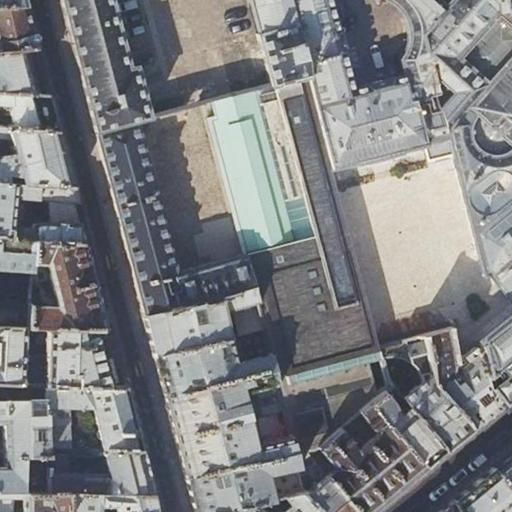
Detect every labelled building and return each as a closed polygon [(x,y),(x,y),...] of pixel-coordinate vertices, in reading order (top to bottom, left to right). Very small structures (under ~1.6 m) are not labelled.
[(58,0),(60,3),(95,139),(125,251),(128,265),(142,316),(252,287),(243,254),(175,273),(170,254),(136,122),(149,119),(148,113),(147,113),(140,88),(135,66),(128,67),(110,0),(251,0),(253,7),(252,8),(253,13),(254,12),(259,33),(256,34),(257,38),(258,38),(262,57),(269,85),(303,75),(305,75),(286,0),(58,0)] [(511,0),(286,0),(305,75),(303,75),(310,101),(329,169),(331,169),(349,232),(371,315),(400,308),(398,298),(421,293),(422,300),(431,298),(429,291),(458,284),(476,351),(488,397),(497,409),(511,397),(511,0)] [(35,48),(29,24),(24,6),(0,5),(0,50),(22,50),(35,48)] [(0,91),(32,94),(32,93),(26,69),(22,51),(22,50),(0,50),(0,91)] [(316,366),(306,329),(353,315),(354,319),(371,315),(349,232),(331,169),(329,169),(310,101),(303,75),(269,85),(215,99),(201,103),(239,240),(243,254),(252,287),(262,328),(272,369),(275,379),(315,367),(315,366),(316,366)] [(48,96),(32,94),(0,91),(0,126),(58,131),(51,107),(48,96)] [(0,126),(0,137),(9,139),(12,154),(0,156),(0,155),(0,182),(73,188),(72,184),(65,159),(58,131),(0,126)] [(0,238),(32,240),(82,243),(87,242),(79,210),(73,188),(0,182),(0,238)] [(0,238),(0,326),(7,327),(14,327),(27,328),(28,306),(29,283),(32,240),(0,238)] [(82,245),(82,243),(32,240),(29,283),(49,278),(56,306),(28,306),(27,328),(94,330),(105,330),(93,285),(82,245)] [(262,328),(252,287),(142,316),(146,333),(148,340),(153,357),(228,337),(221,311),(232,308),(235,319),(232,320),(235,336),(262,328)] [(428,333),(437,330),(434,320),(425,322),(428,333)] [(5,365),(7,327),(0,326),(0,382),(2,383),(121,387),(121,386),(113,357),(102,360),(100,355),(98,346),(94,330),(27,328),(14,327),(13,336),(14,336),(17,341),(17,344),(28,344),(28,366),(5,365)] [(272,369),(262,328),(235,336),(228,337),(153,357),(158,376),(164,397),(272,369)] [(441,329),(437,330),(428,333),(421,335),(433,383),(471,431),(477,426),(491,415),(497,409),(488,397),(476,351),(475,352),(462,363),(449,366),(445,347),(450,346),(448,339),(443,341),(441,329)] [(378,347),(381,359),(389,357),(393,357),(403,359),(410,364),(416,369),(419,375),(421,383),(401,398),(444,452),(455,444),(471,431),(433,383),(421,335),(378,347)] [(275,379),(272,369),(164,397),(175,437),(186,479),(293,451),(288,433),(278,435),(278,434),(268,437),(267,436),(257,438),(259,444),(256,445),(242,393),(256,389),(262,414),(282,409),(275,379)] [(43,400),(2,401),(2,383),(0,382),(0,491),(20,492),(21,458),(46,458),(45,456),(71,456),(83,456),(92,457),(104,456),(145,458),(143,450),(102,450),(45,449),(43,400)] [(121,387),(2,383),(2,401),(43,400),(45,449),(102,450),(143,450),(133,414),(126,387),(121,387)] [(401,398),(391,387),(391,386),(390,387),(369,403),(423,469),(434,461),(444,452),(401,398)] [(423,469),(369,403),(313,449),(305,451),(353,511),(371,511),(391,496),(423,469)] [(297,466),(293,454),(293,451),(186,479),(190,494),(194,511),(223,511),(246,506),(270,500),(264,474),(297,466)] [(353,511),(305,451),(293,454),(297,466),(299,475),(305,471),(315,483),(303,493),(304,497),(316,511),(353,511)] [(511,454),(504,461),(493,469),(492,470),(511,494),(511,454)] [(148,472),(145,458),(104,456),(108,479),(72,479),(72,474),(71,473),(71,456),(45,456),(46,458),(21,458),(20,492),(67,493),(152,495),(155,495),(148,472)] [(92,457),(83,456),(83,465),(92,465),(92,457)] [(511,511),(511,494),(492,470),(491,468),(467,487),(449,502),(456,511),(511,511)] [(0,511),(65,511),(67,493),(20,492),(0,491),(0,511)] [(280,511),(279,511),(270,500),(246,506),(247,511),(316,511),(304,497),(303,493),(303,491),(281,497),(288,505),(280,511)] [(156,511),(153,496),(152,495),(67,493),(65,511),(156,511)] [(456,511),(449,502),(436,511),(456,511)]
